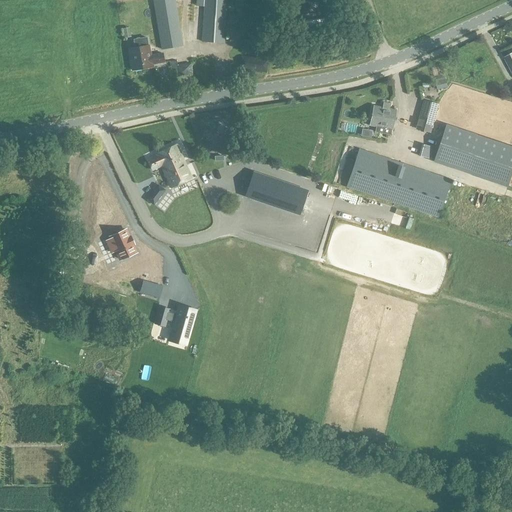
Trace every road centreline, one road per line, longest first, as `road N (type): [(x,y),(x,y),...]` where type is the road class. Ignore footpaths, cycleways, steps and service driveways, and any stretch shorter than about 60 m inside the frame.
road 1 (tertiary): [(0,135),(325,80),(388,63),(511,5)]
road 2 (unknown): [(100,129),(139,226),(171,266),(171,305)]
